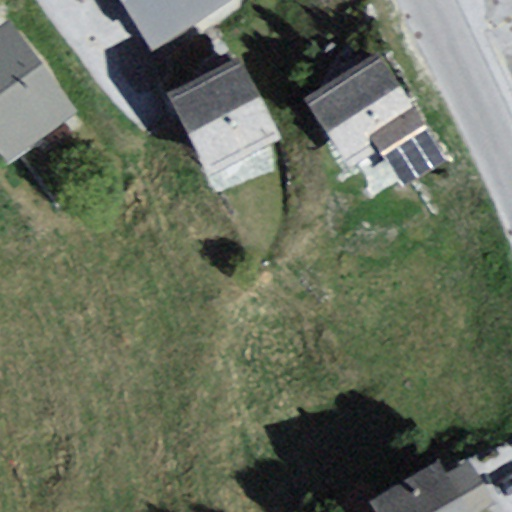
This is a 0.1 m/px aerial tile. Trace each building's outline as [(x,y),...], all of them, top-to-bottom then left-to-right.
[(123,0),(154,46),(223,0),(123,0)] [(77,113),(11,22),(0,29),(0,147),(10,161),(77,113)] [(372,66),(298,113),(337,175),(411,127),(372,66)] [(232,67),(156,104),(194,182),(270,145),(232,67)] [(454,511),(433,473),(361,511),(454,511)]
